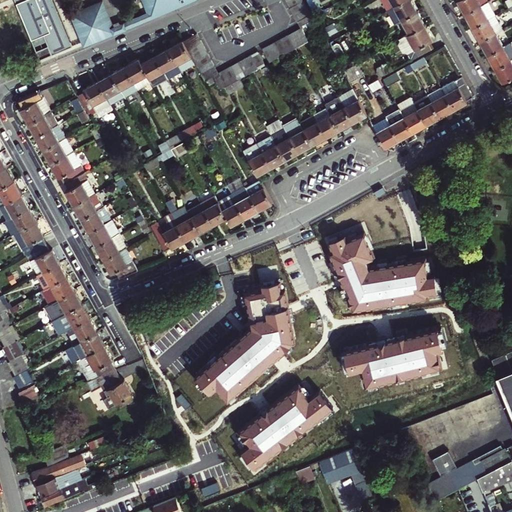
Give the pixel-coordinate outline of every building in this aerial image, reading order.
[(67,47),(48,0),(11,0),(32,53),(35,59),(67,47)] [(138,0),(143,12),(108,27),(98,2),(67,14),(79,46),(191,0),(138,0)] [(303,1),(302,0),(287,0),(286,1),(290,8),(303,1)] [(378,0),(385,12),(405,0),(378,0)] [(410,0),(405,0),(385,12),(393,26),(402,21),(417,13),(410,0)] [(460,0),(468,13),(483,4),(490,0),(489,0),(460,0)] [(498,15),(490,0),(483,4),(468,13),(476,27),(491,19),(498,15)] [(306,7),(303,1),(290,8),(293,14),(306,7)] [(310,14),(306,7),(293,14),(297,21),(310,14)] [(409,34),(425,25),(417,13),(402,21),(409,34)] [(303,26),(314,20),(310,14),(297,21),(301,28),(303,26)] [(498,15),(491,19),(495,25),(502,22),(498,15)] [(491,19),(476,27),(483,41),(499,32),(505,28),(502,22),(495,25),(491,19)] [(314,20),(303,26),(307,33),(318,27),(314,20)] [(412,60),(433,48),(430,42),(433,40),(425,25),(409,34),(408,35),(416,50),(409,54),(412,60)] [(301,28),(294,31),(301,44),(308,41),(301,28)] [(301,44),(294,31),(287,35),(294,48),(301,44)] [(490,54),(506,45),(499,32),(483,41),(490,54)] [(188,48),(202,41),(198,34),(185,41),(188,48)] [(287,35),(281,38),(288,51),(294,48),(287,35)] [(416,50),(408,35),(400,39),(409,54),(416,50)] [(288,51),(281,38),(274,42),(282,55),(288,51)] [(337,38),(330,42),(339,57),(345,53),(337,38)] [(195,61),(192,54),(188,48),(185,41),(171,49),(180,66),(184,74),(198,66),(195,61)] [(205,47),(202,41),(188,48),(192,54),(205,47)] [(498,68),(511,60),(511,41),(506,45),(490,54),(498,68)] [(282,55),(274,42),(269,45),(276,58),(282,55)] [(276,58),(269,45),(262,49),(270,62),(276,58)] [(195,61),(209,54),(205,47),(192,54),(195,61)] [(167,73),(171,81),(184,74),(180,66),(171,49),(157,56),(167,73)] [(258,52),(252,55),(259,68),(265,65),(258,52)] [(199,67),(213,60),(209,54),(195,61),(198,66),(199,67)] [(252,55),(246,58),(253,71),(259,68),(252,55)] [(167,73),(157,56),(143,64),(149,74),(152,81),(156,88),(171,81),(167,73)] [(414,69),(428,62),(424,56),(411,63),(414,69)] [(246,58),(239,62),(246,75),(253,71),(246,58)] [(140,59),(126,66),(139,88),(145,84),(152,81),(149,74),(143,64),(140,59)] [(202,73),(216,66),(213,60),(199,67),(202,73)] [(345,60),(339,63),(342,70),(349,66),(345,60)] [(381,77),(395,69),(390,60),(376,68),(381,77)] [(511,60),(498,68),(505,81),(511,77),(511,60)] [(246,75),(239,62),(232,65),(239,79),(240,78),(246,75)] [(274,63),(269,65),(273,73),(278,70),(274,63)] [(357,63),(343,71),(350,82),(364,75),(357,63)] [(414,69),(411,63),(405,66),(408,72),(414,69)] [(232,65),(226,69),(233,82),(239,79),(232,65)] [(267,76),(273,73),(269,65),(263,69),(267,76)] [(126,66),(113,73),(125,95),(139,88),(126,66)] [(219,72),(216,66),(202,73),(206,80),(214,75),(219,72)] [(219,72),(227,85),(233,82),(226,69),(219,72)] [(397,71),(384,78),(388,86),(401,78),(397,71)] [(221,88),(227,85),(219,72),(214,75),(221,88)] [(125,95),(113,73),(99,80),(111,102),(125,95)] [(442,86),(454,109),(468,101),(467,98),(473,95),(462,75),(442,86)] [(233,82),(227,85),(231,93),(244,86),(241,80),(240,78),(239,79),(233,82)] [(383,86),(378,78),(368,84),(373,92),(383,86)] [(111,102),(99,80),(85,88),(86,90),(78,94),(90,114),(111,102)] [(442,86),(428,94),(441,116),(454,109),(442,86)] [(354,122),(368,114),(352,87),(339,95),(354,122)] [(21,106),(30,121),(45,112),(52,109),(45,95),(43,96),(40,90),(20,99),(23,105),(21,106)] [(441,116),(428,94),(414,102),(427,124),(441,116)] [(340,129),(354,122),(339,95),(325,103),(327,106),(340,129)] [(427,124),(411,96),(398,103),(401,110),(413,132),(427,124)] [(83,108),(77,97),(71,100),(77,112),(83,108)] [(340,129),(327,106),(313,114),(326,137),(340,129)] [(83,108),(77,112),(82,121),(88,118),(83,108)] [(59,122),(52,109),(30,121),(37,134),(59,122)] [(413,132),(401,110),(387,117),(399,139),(413,132)] [(326,137),(313,114),(300,121),(313,145),(326,137)] [(313,145),(300,121),(297,116),(283,124),(299,152),(313,145)] [(399,139),(387,117),(373,125),(386,147),(399,139)] [(299,152),(283,124),(280,118),(266,125),(268,130),(285,160),(299,152)] [(45,148),(67,136),(59,122),(52,126),(37,134),(45,148)] [(184,139),(199,131),(194,123),(180,131),(184,139)] [(96,125),(90,128),(95,138),(101,135),(96,125)] [(272,167),(285,160),(268,130),(255,137),(258,142),(263,152),(272,167)] [(184,139),(180,131),(166,138),(167,140),(171,146),(184,139)] [(52,162),(68,153),(74,149),(67,136),(45,148),(52,162)] [(162,151),(171,146),(167,140),(158,145),(162,151)] [(258,142),(244,149),(258,175),(272,167),(263,152),(258,142)] [(85,169),(74,149),(68,153),(52,162),(59,175),(62,173),(65,180),(84,170),(85,169)] [(0,169),(9,165),(2,152),(0,152),(0,169)] [(170,157),(168,152),(159,157),(161,161),(170,157)] [(0,188),(17,179),(9,165),(0,169),(0,188)] [(84,170),(65,180),(68,186),(66,187),(74,202),(95,190),(84,170)] [(121,176),(115,179),(119,186),(125,183),(121,176)] [(259,177),(245,185),(259,209),(272,202),(261,181),(259,177)] [(24,193),(17,179),(0,188),(0,206),(7,202),(24,193)] [(259,209),(245,185),(232,192),(236,200),(245,216),(259,209)] [(82,216),(103,204),(95,190),(74,202),(82,216)] [(129,190),(123,193),(128,202),(133,199),(129,190)] [(14,215),(31,206),(24,193),(7,202),(14,215)] [(227,217),(222,207),(215,195),(202,202),(214,224),(227,217)] [(245,216),(236,200),(222,207),(227,217),(231,224),(245,216)] [(14,215),(7,202),(0,206),(0,207),(7,219),(14,215)] [(214,224),(202,202),(188,210),(190,215),(200,232),(214,224)] [(112,218),(104,204),(103,204),(82,216),(89,230),(106,221),(112,218)] [(39,220),(31,206),(14,215),(22,229),(39,220)] [(132,214),(136,221),(141,218),(137,211),(132,214)] [(186,239),(177,222),(172,212),(165,216),(171,226),(163,230),(157,220),(151,223),(165,249),(171,245),(172,246),(186,239)] [(200,232),(190,215),(177,222),(186,239),(200,232)] [(112,218),(106,221),(89,230),(97,242),(112,234),(120,230),(113,217),(112,218)] [(141,218),(136,221),(142,232),(150,228),(143,217),(141,218)] [(47,235),(39,220),(22,229),(16,232),(27,252),(28,252),(48,241),(45,236),(47,235)] [(127,243),(120,230),(112,234),(97,242),(104,256),(126,244),(127,243)] [(333,249),(330,250),(353,307),(441,293),(436,273),(427,275),(424,258),(369,267),(367,258),(377,253),(368,231),(348,239),(346,234),(330,240),(333,249)] [(52,248),(48,241),(28,252),(32,258),(37,256),(44,269),(61,260),(54,246),(52,248)] [(139,268),(126,244),(104,256),(112,270),(114,269),(117,276),(139,268)] [(69,273),(61,260),(44,269),(38,273),(41,278),(47,275),(52,283),(69,273)] [(69,273),(52,283),(59,297),(76,288),(69,273)] [(261,288),(246,290),(252,325),(193,374),(210,394),(219,388),(229,400),(296,341),(282,278),(260,283),(261,288)] [(53,300),(49,303),(56,316),(60,314),(83,300),(76,288),(59,297),(53,300)] [(68,327),(91,314),(83,300),(60,314),(68,327)] [(0,320),(9,316),(5,308),(0,311),(0,320)] [(75,341),(82,337),(98,328),(91,314),(68,327),(75,341)] [(13,323),(9,316),(0,320),(0,329),(10,324),(13,323)] [(0,334),(1,337),(14,331),(10,324),(0,329),(0,334)] [(439,326),(344,348),(349,371),(362,368),(365,384),(442,366),(437,350),(445,348),(439,326)] [(98,328),(82,337),(89,351),(106,341),(98,328)] [(18,338),(14,331),(1,337),(5,345),(16,338),(18,338)] [(89,351),(82,337),(75,341),(83,354),(89,351)] [(16,338),(5,345),(3,346),(6,352),(20,346),(16,338)] [(115,357),(106,341),(89,351),(83,354),(78,357),(90,377),(100,373),(117,366),(113,358),(115,357)] [(10,359),(21,353),(23,352),(20,346),(6,352),(10,359)] [(511,346),(493,354),(503,380),(511,400),(511,443),(508,446),(511,454),(511,346)] [(12,367),(25,360),(21,353),(10,359),(9,360),(12,367)] [(12,367),(16,373),(27,368),(28,367),(25,360),(12,367)] [(123,377),(117,366),(100,373),(108,387),(106,388),(108,393),(112,391),(118,401),(134,392),(125,376),(123,377)] [(18,381),(30,374),(27,368),(16,373),(14,374),(18,381)] [(21,388),(32,382),(34,381),(30,374),(18,381),(21,388)] [(21,397),(36,389),(32,382),(21,388),(19,390),(21,397)] [(249,443),(243,449),(257,468),(335,407),(320,389),(310,397),(299,383),(237,430),(249,443)] [(40,397),(36,389),(21,397),(24,403),(40,397)] [(55,461),(67,457),(62,443),(41,450),(46,465),(55,461)] [(488,474),(511,462),(506,449),(504,450),(501,445),(472,459),(473,461),(451,472),(450,470),(457,467),(449,450),(433,458),(441,475),(446,472),(447,474),(427,483),(436,499),(457,489),(480,478),(481,477),(488,474)] [(351,448),(315,462),(329,492),(354,481),(359,492),(368,488),(363,477),(357,463),(353,454),(351,448)] [(376,451),(368,455),(373,468),(382,464),(376,451)] [(33,471),(37,482),(64,472),(70,470),(66,459),(33,471)] [(511,461),(511,462),(488,474),(481,477),(480,478),(484,488),(491,485),(511,476),(511,461)] [(309,465),(295,471),(301,484),(315,478),(309,465)] [(79,466),(70,470),(71,474),(80,471),(79,466)] [(64,472),(37,482),(41,494),(62,486),(68,484),(64,472)] [(511,511),(511,507),(505,510),(501,499),(497,501),(491,485),(484,488),(493,511),(511,511)] [(66,495),(62,486),(41,494),(45,503),(66,495)] [(368,488),(359,492),(365,507),(375,503),(368,488)] [(184,511),(178,495),(156,503),(159,511),(184,511)]
